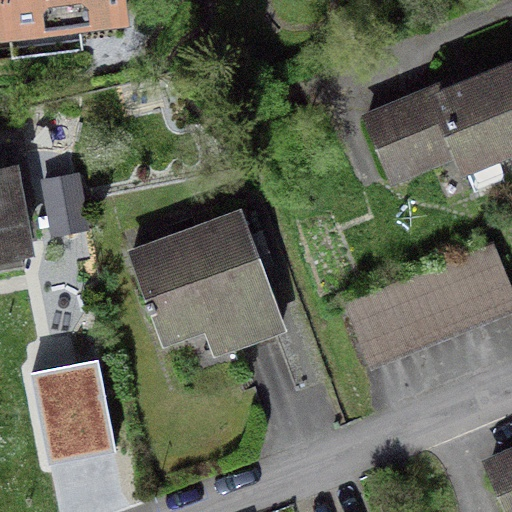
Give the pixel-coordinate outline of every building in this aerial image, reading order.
[(116,0),(0,0),(0,27),(118,13),(116,0)] [(429,93),(455,154),(462,171),(511,149),(511,68),(462,90),(458,81),(443,87),(429,93)] [(455,154),(429,93),(364,120),(389,181),(455,154)] [(20,253),(6,173),(0,174),(0,272),(20,269),(17,254),(20,253)] [(74,179),(40,185),(50,238),(84,232),(74,179)] [(220,324),(229,349),(278,331),(235,215),(129,254),(163,346),(220,324)] [(460,264),(432,275),(404,287),(376,298),(348,309),(370,366),(384,360),(398,355),(413,349),(427,343),(441,338),(455,332),(469,326),(483,321),(497,315),(511,310),(488,253),(460,264)] [(511,511),(511,454),(487,465),(506,511),(511,511)]
